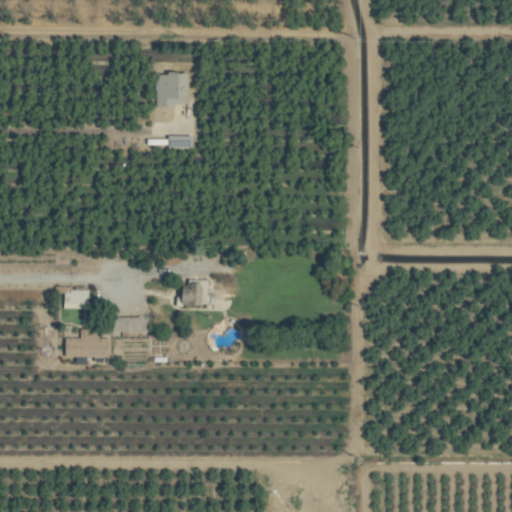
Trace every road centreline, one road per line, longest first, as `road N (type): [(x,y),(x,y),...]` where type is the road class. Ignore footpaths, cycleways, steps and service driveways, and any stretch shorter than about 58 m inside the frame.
road 1 (track): [(362,0),(371,56),(370,249),(353,312),(347,453),(303,465),(0,461)]
road 2 (track): [(511,30),(368,30)]
road 3 (track): [(511,267),(369,266)]
road 4 (track): [(511,250),(370,249)]
